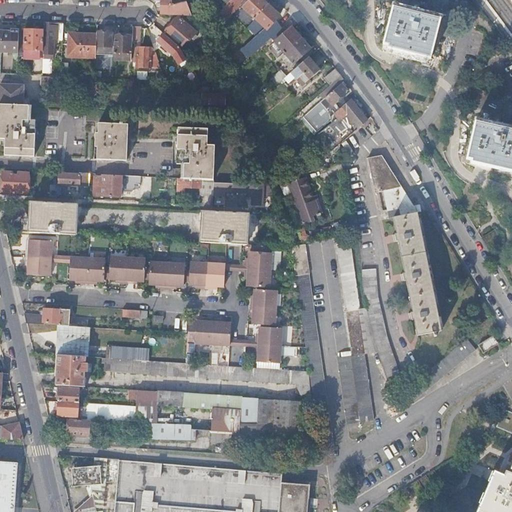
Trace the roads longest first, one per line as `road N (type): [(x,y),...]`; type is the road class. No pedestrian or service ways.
road 1 (residential): [(295,0),(326,29),(414,153),(511,316)]
road 2 (residential): [(7,296),(232,308)]
road 3 (tertiary): [(57,511),(7,296)]
road 4 (residential): [(511,354),(332,467)]
road 5 (residential): [(0,11),(146,15)]
road 6 (unknown): [(0,166),(144,163)]
